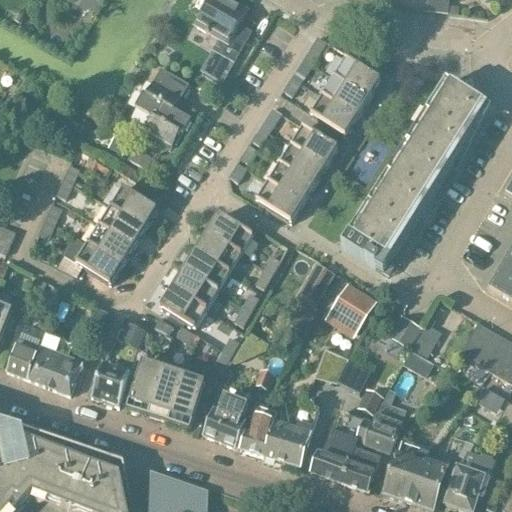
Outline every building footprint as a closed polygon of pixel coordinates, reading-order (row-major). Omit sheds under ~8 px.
[(217,44),(211,54),(233,66),(248,42),(235,34),(247,14),(223,0),(210,0),(193,30),(217,44)] [(458,10),(449,9),(448,17),(458,18),(458,10)] [(485,18),(490,20),(494,18),(493,12),(488,11),(485,14),(485,18)] [(317,41),(308,55),(303,64),(311,69),(317,60),(326,46),(317,41)] [(303,64),(294,77),(303,83),(311,69),(303,64)] [(333,83),(367,104),(380,85),(345,64),(333,83)] [(145,99),(143,97),(134,112),(151,121),(143,134),(171,151),(180,136),(183,138),(190,125),(176,117),(175,112),(189,89),(160,73),(145,99)] [(291,82),(283,96),(291,101),(300,87),(291,82)] [(322,101),(356,123),(367,104),(333,83),(322,101)] [(446,86),(344,247),(342,251),(384,277),(454,166),(455,166),(453,170),(457,172),(492,115),(488,112),(484,110),(451,89),(446,86)] [(310,119),(344,141),(356,123),(322,101),(310,119)] [(272,113),(263,126),(272,132),(280,118),(272,113)] [(260,131),(251,145),(260,151),(269,137),(260,131)] [(291,150),(325,172),(337,153),(302,131),(290,150),(291,150)] [(131,143),(117,135),(108,151),(122,159),(131,143)] [(249,149),(240,163),(248,169),(257,155),(249,149)] [(280,169),(314,190),(325,172),(291,150),(290,150),(279,168),(280,169)] [(148,174),(154,164),(133,152),(127,162),(148,174)] [(89,172),(95,176),(98,173),(106,178),(111,172),(95,162),(89,172)] [(237,168),(228,182),(237,187),(246,173),(237,168)] [(267,187),(302,209),(314,190),(280,169),(279,168),(267,187)] [(69,170),(62,185),(72,189),(79,175),(69,170)] [(511,249),(488,291),(511,304),(511,498),(506,510),(504,511),(511,511),(511,180),(504,194),(511,198),(511,249)] [(62,185),(55,200),(65,204),(72,189),(62,185)] [(145,204),(151,195),(136,186),(130,195),(145,204)] [(290,227),(302,209),(267,187),(255,205),(290,227)] [(110,213),(144,234),(156,215),(122,193),(110,212),(110,213)] [(51,209),(44,224),(55,229),(62,214),(51,209)] [(98,230),(133,252),(144,234),(110,213),(110,212),(98,230)] [(206,238),(242,260),(253,242),(217,219),(206,238)] [(44,224),(38,239),(48,244),(55,229),(44,224)] [(0,230),(0,244),(9,249),(15,237),(0,230)] [(113,265),(122,270),(133,252),(98,230),(87,248),(88,249),(113,265)] [(194,256),(230,278),(242,260),(206,238),(194,256)] [(0,257),(5,260),(9,249),(0,244),(0,257)] [(75,267),(110,289),(122,270),(113,265),(88,249),(87,248),(75,267)] [(183,274),(219,297),(230,278),(194,256),(183,274)] [(271,260),(263,274),(271,279),(279,265),(271,260)] [(314,307),(329,276),(312,266),(295,298),(314,307)] [(171,293),(207,315),(219,297),(183,274),(171,293)] [(255,289),(263,294),(271,279),(263,274),(255,289)] [(40,300),(46,287),(35,282),(29,294),(40,300)] [(349,287),(328,321),(356,339),(377,305),(349,287)] [(195,334),(207,315),(171,293),(159,312),(195,334)] [(249,297),(241,312),(250,317),(258,303),(249,297)] [(0,311),(0,342),(11,316),(0,311)] [(104,326),(107,317),(95,312),(92,321),(104,326)] [(233,326),(242,331),(250,317),(241,312),(233,326)] [(402,320),(388,340),(408,354),(421,333),(402,320)] [(167,342),(173,332),(159,323),(153,332),(167,342)] [(474,367),(511,389),(511,347),(477,328),(457,362),(472,371),(474,367)] [(426,329),(411,354),(425,363),(440,337),(426,329)] [(18,344),(7,372),(5,375),(28,384),(38,360),(40,351),(44,341),(45,339),(24,330),(18,345),(18,344)] [(135,352),(143,336),(130,330),(122,346),(135,352)] [(196,339),(181,331),(175,341),(190,350),(196,339)] [(38,360),(28,384),(68,401),(81,368),(58,358),(63,346),(45,339),(44,341),(40,351),(38,360)] [(229,341),(221,356),(231,361),(239,347),(229,341)] [(221,356),(212,370),(222,375),(231,361),(221,356)] [(434,369),(411,356),(403,369),(426,382),(434,369)] [(141,366),(126,412),(147,420),(162,374),(141,366)] [(102,369),(93,394),(90,401),(117,411),(129,379),(102,369)] [(162,374),(147,420),(167,426),(183,380),(162,374)] [(261,374),(255,389),(268,395),(275,380),(261,374)] [(183,380),(167,426),(189,434),(204,388),(183,380)] [(474,406),(485,412),(494,397),(483,391),(474,406)] [(213,414),(202,440),(234,453),(245,427),(239,425),(240,422),(242,423),(247,410),(223,400),(218,413),(219,413),(218,416),(213,414)] [(511,409),(508,407),(492,434),(511,446),(511,409)] [(264,461),(263,462),(300,473),(312,432),(319,415),(302,409),(296,428),(297,429),(295,434),(274,427),(273,428),(275,428),(264,461)] [(244,436),(239,455),(263,462),(264,461),(275,428),(273,428),(274,427),(271,426),(273,420),(256,414),(254,422),(253,422),(248,437),(244,436)] [(376,419),(372,429),(339,417),(330,438),(323,459),(317,457),(310,477),(342,488),(354,454),(356,446),(364,449),(377,419),(376,419)] [(397,438),(401,427),(377,419),(364,449),(388,457),(397,438)] [(0,427),(0,511),(125,511),(124,509),(131,508),(122,468),(15,432),(15,433),(0,427)] [(354,454),(342,488),(367,496),(373,481),(379,463),(354,454)] [(396,460),(382,501),(407,509),(424,459),(418,456),(415,466),(396,460)] [(424,459),(407,509),(416,511),(434,511),(448,473),(425,465),(427,459),(424,459)] [(457,475),(444,511),(446,511),(474,511),(477,504),(482,506),(495,468),(492,467),(493,464),(481,460),(480,463),(468,459),(458,475),(457,474),(457,475)] [(207,511),(208,497),(207,497),(205,496),(149,477),(148,511),(207,511)] [(496,511),(500,503),(491,500),(487,511),(496,511)]
